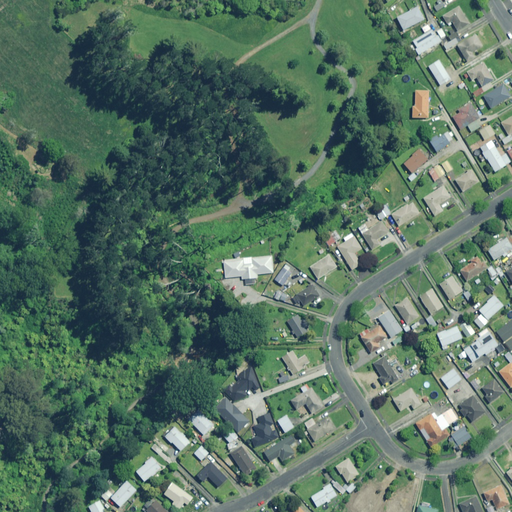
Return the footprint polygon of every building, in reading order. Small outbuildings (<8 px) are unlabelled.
[(445,7),(440,0),(439,0),(437,2),(438,5),(434,7),(437,12),(445,7)] [(469,24),(459,7),(442,17),(447,25),(452,23),(457,32),(469,24)] [(424,20),(418,8),(397,18),(403,31),(424,20)] [(442,29),(436,32),(440,39),(446,36),(442,29)] [(440,43),(432,30),(413,42),(417,48),(415,50),(419,56),(440,43)] [(483,47),(476,35),(457,46),(467,63),(475,58),(472,53),(483,47)] [(450,80),(439,61),(428,67),(440,86),(450,80)] [(483,63),(462,76),(465,81),(470,78),(472,81),(476,78),(482,88),(494,80),(489,71),(488,71),(483,63)] [(511,98),(503,85),(483,97),(490,109),(511,98)] [(484,93),(481,89),(472,93),(475,98),(484,93)] [(428,91),(415,91),(415,106),(412,106),(412,118),(428,119),(428,91)] [(460,130),(466,127),(470,133),(481,126),(478,120),(479,119),(471,104),(451,115),(460,130)] [(511,133),(511,117),(501,124),(508,136),(511,133)] [(495,135),(489,126),(479,132),(484,141),(495,135)] [(454,141),(448,132),(438,139),(436,136),(429,141),(436,153),(454,141)] [(511,140),(511,138),(511,136),(501,141),(503,146),(511,140)] [(491,142),(480,148),(483,152),(481,154),(486,161),(488,160),(495,172),(510,163),(505,155),(501,157),(491,142)] [(428,160),(419,150),(403,164),(412,174),(428,160)] [(452,170),(447,161),(441,165),(447,173),(452,170)] [(445,175),(440,166),(434,170),(439,178),(445,175)] [(479,182),(471,169),(454,180),(462,193),(479,182)] [(416,178),(413,174),(408,178),(411,182),(416,178)] [(450,198),(443,186),(423,199),(434,217),(443,212),(439,205),(450,198)] [(398,227),(419,214),(411,202),(391,215),(398,227)] [(390,214),(385,206),(375,213),(380,221),(390,214)] [(389,234),(381,222),(372,228),(369,223),(359,230),(372,251),(380,246),(377,241),(389,234)] [(335,234),(325,240),(328,247),(339,241),(335,234)] [(361,250),(352,234),(343,239),(345,242),(337,247),(351,271),(361,265),(354,254),(361,250)] [(511,249),(511,248),(506,239),(487,250),(494,261),(502,256),(503,257),(507,255),(506,253),(511,249)] [(336,268),(329,256),(310,267),(318,280),(336,268)] [(241,276),(241,280),(245,279),(246,285),(257,284),(256,274),(273,273),(271,257),(222,262),(223,278),(241,276)] [(460,279),(463,277),(466,283),(488,269),(483,262),(481,263),(477,257),(470,261),(472,263),(456,273),(460,279)] [(295,269),(286,263),(274,281),(283,287),(284,285),(295,269)] [(497,274),(492,267),(488,270),(492,277),(497,274)] [(462,292),(452,277),(439,285),(449,300),(462,292)] [(320,297),(312,285),(296,295),(304,307),(320,297)] [(495,290),(490,285),(485,290),(490,295),(495,290)] [(443,307),(432,290),(419,297),(431,315),(443,307)] [(473,300),(468,292),(464,295),(468,302),(473,300)] [(503,306),(494,296),(479,311),(488,321),(503,306)] [(419,317),(407,298),(395,307),(407,325),(419,317)] [(402,331),(389,311),(377,318),(390,338),(402,331)] [(297,316),(287,322),(292,331),(289,332),(293,338),(296,337),(297,338),(304,334),(307,332),(305,328),(308,326),(304,320),(301,322),(297,316)] [(487,323),(480,316),(473,321),(480,329),(487,323)] [(437,326),(431,317),(426,320),(432,329),(437,326)] [(511,321),(497,333),(510,350),(511,349),(511,321)] [(387,338),(380,326),(370,332),(368,328),(358,334),(370,354),(380,348),(377,344),(387,338)] [(475,333),(469,326),(462,332),(467,339),(475,333)] [(462,339),(457,327),(437,335),(443,350),(448,349),(446,346),(462,339)] [(498,346),(489,332),(476,341),(476,342),(464,350),(472,363),(498,346)] [(297,360),(292,352),(282,358),(292,376),(310,365),(305,356),(297,360)] [(399,381),(385,356),(373,364),(381,377),(378,378),(383,386),(390,382),(392,385),(399,381)] [(250,367),(249,364),(239,367),(241,374),(236,375),(240,386),(257,381),(253,366),(250,367)] [(511,387),(511,366),(510,364),(499,372),(510,389),(511,387)] [(461,380),(453,369),(441,379),(449,390),(461,380)] [(289,376),(278,379),(279,384),(290,381),(289,376)] [(479,388),(476,385),(479,383),(477,380),(474,382),(473,381),(470,383),(476,391),(479,388)] [(504,393),(494,380),(482,389),(487,395),(484,397),(490,404),(504,393)] [(323,407),(311,388),(310,389),(306,384),(299,388),(303,393),(290,401),(296,410),(305,405),(311,414),(317,411),(323,407)] [(230,395),(236,412),(247,408),(247,410),(251,408),(251,407),(256,405),(250,388),(230,395)] [(421,405),(411,389),(393,400),(400,412),(411,406),(413,410),(421,405)] [(481,405),(473,395),(456,407),(465,418),(467,416),(472,423),(485,414),(479,406),(481,405)] [(457,420),(451,409),(437,418),(434,413),(416,424),(430,448),(449,436),(444,428),(457,420)] [(311,419),(306,410),(298,415),(303,424),(311,419)] [(188,421),(194,426),(204,436),(213,426),(198,411),(188,421)] [(293,428),(286,416),(277,422),(285,433),(293,428)] [(335,429),(327,417),(306,430),(314,443),(335,429)] [(190,442),(174,427),(164,436),(180,452),(190,442)] [(221,435),(223,437),(220,440),(227,447),(228,450),(237,448),(235,439),(237,436),(228,427),(221,435)] [(471,439),(464,428),(451,436),(452,438),(448,441),(453,450),(471,439)] [(295,443),(290,435),(263,452),(270,463),(279,457),(282,462),(294,455),(289,446),(295,443)] [(150,447),(159,455),(163,451),(166,454),(169,450),(153,436),(148,442),(151,446),(150,447)] [(208,454),(201,447),(194,454),(201,461),(208,454)] [(256,470),(241,447),(230,455),(245,477),(256,470)] [(161,469),(151,457),(143,463),(145,465),(136,472),(144,482),(161,469)] [(359,476),(349,459),(335,467),(340,475),(341,475),(347,484),(359,476)] [(227,479),(211,463),(197,477),(202,482),(208,477),(218,488),(227,479)] [(136,491),(126,482),(110,499),(120,508),(136,491)] [(345,491),(336,482),(333,486),(342,495),(345,491)] [(193,498),(172,483),(164,495),(175,503),(173,506),(179,510),(184,503),(187,506),(193,498)] [(346,491),(350,494),(356,487),(352,483),(346,491)] [(114,492),(107,485),(98,494),(105,501),(114,492)] [(311,498),(317,508),(326,503),(327,504),(331,502),(330,500),(336,496),(329,485),(323,489),(324,490),(311,498)] [(509,505),(501,486),(483,494),(487,503),(492,500),(496,510),(509,505)] [(376,495),(366,487),(353,506),(362,511),(369,511),(372,508),(369,506),(376,495)] [(481,511),(476,497),(459,504),(461,511),(481,511)] [(167,511),(154,499),(144,510),(145,511),(167,511)] [(402,511),(405,503),(391,500),(388,511),(402,511)] [(105,511),(100,501),(88,508),(90,511),(105,511)]
